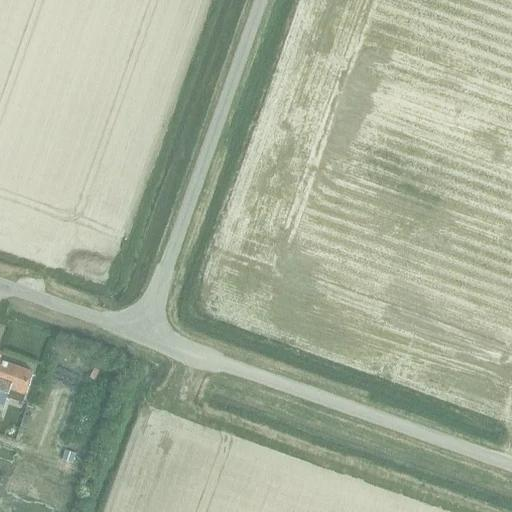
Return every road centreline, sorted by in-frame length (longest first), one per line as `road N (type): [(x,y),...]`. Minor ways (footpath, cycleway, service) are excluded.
road 1 (unclassified): [(511,466),(140,335)]
road 2 (unclassified): [(140,335),(259,0)]
road 3 (unclassified): [(140,335),(0,284)]
